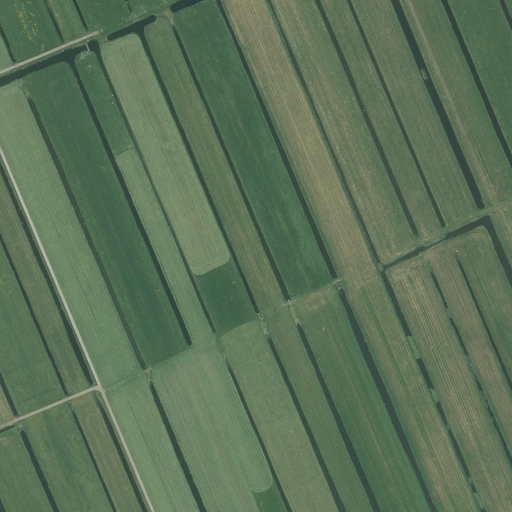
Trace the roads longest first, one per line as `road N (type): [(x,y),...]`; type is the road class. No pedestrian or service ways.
road 1 (track): [(99,386),(0,149)]
road 2 (track): [(153,511),(99,386),(0,427)]
